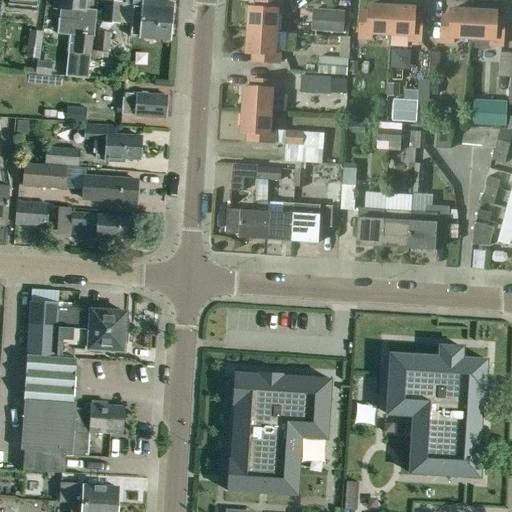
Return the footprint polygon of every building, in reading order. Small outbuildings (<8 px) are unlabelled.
[(8,0),(8,6),(22,8),(35,10),(36,0),(8,0)] [(93,14),(84,13),(84,0),(56,0),(56,8),(60,9),(57,36),(69,37),(65,77),(72,79),(88,80),(91,40),(90,40),(93,14)] [(248,31),(275,33),(276,15),(281,15),(282,3),(257,1),(256,9),(249,8),(248,31)] [(133,6),(120,5),(121,4),(105,3),(103,23),(131,25),(130,37),(141,38),(141,39),(143,39),(144,42),(151,43),(153,40),(169,41),(171,4),(144,2),(144,3),(133,2),(133,6)] [(372,34),(390,35),(391,8),(368,7),(368,13),(360,13),(359,39),(372,40),(372,34)] [(414,9),(391,8),(390,35),(390,46),(408,47),(408,42),(420,42),(422,16),(414,16),(414,9)] [(345,12),(339,12),(314,10),(312,32),(343,35),(345,12)] [(472,40),(473,12),(451,11),(451,15),(450,18),(442,17),(441,43),(453,44),(454,39),(472,40)] [(473,12),(472,40),(490,41),(490,46),(502,47),(504,21),(496,20),(496,13),(473,12)] [(25,58),(37,59),(39,60),(43,32),(29,30),(25,58)] [(275,33),(248,31),(246,55),(254,55),(253,62),(278,64),(279,52),(274,51),(275,33)] [(98,32),(97,52),(109,53),(110,33),(98,32)] [(430,51),(429,68),(439,69),(440,51),(430,51)] [(347,58),(319,56),(318,74),(346,76),(347,58)] [(358,62),(348,61),(348,70),(358,71),(358,62)] [(330,77),(300,75),(299,93),(328,95),(330,77)] [(242,111),(270,112),(271,94),(276,94),(277,82),(252,80),(251,88),(244,87),(242,111)] [(123,95),(122,115),(135,116),(135,117),(165,119),(166,97),(136,94),(136,95),(123,95)] [(394,99),(392,118),(392,121),(416,122),(418,101),(394,99)] [(506,101),(473,100),(472,124),(505,126),(506,101)] [(65,121),(85,122),(86,108),(66,106),(65,121)] [(269,131),(270,112),(242,111),(241,133),(248,134),(248,142),(273,143),(274,131),(269,131)] [(97,140),(96,155),(107,156),(106,161),(123,163),(123,159),(139,160),(140,139),(140,137),(114,135),(115,126),(86,125),(85,139),(97,140)] [(450,150),(451,128),(437,127),(436,149),(450,150)] [(378,141),(389,142),(390,131),(378,130),(378,141)] [(401,132),(390,131),(389,142),(401,143),(401,132)] [(286,132),(284,162),(321,164),(323,135),(286,132)] [(416,132),(414,149),(425,149),(425,133),(416,132)] [(46,165),(70,167),(79,168),(81,151),(47,148),(46,165)] [(495,152),(493,161),(505,164),(507,155),(495,152)] [(415,163),(413,192),(422,193),(424,164),(415,163)] [(70,167),(46,165),(26,164),(24,186),(69,190),(70,167)] [(257,180),(258,168),(258,166),(232,164),(230,191),(243,192),(244,179),(257,180)] [(258,168),(257,180),(269,181),(270,169),(258,168)] [(282,170),(270,169),(269,181),(281,181),(282,170)] [(295,178),(294,187),(305,188),(306,171),(295,171),(295,178)] [(84,177),(83,200),(136,203),(137,181),(84,177)] [(488,177),(486,186),(498,189),(500,180),(488,177)] [(339,228),(342,184),(328,183),(327,206),(328,206),(327,227),(339,228)] [(343,184),(341,211),(354,211),(356,185),(343,184)] [(0,186),(0,220),(7,221),(9,187),(0,186)] [(382,248),(385,211),(386,195),(370,194),(369,210),(359,209),(356,246),(382,248)] [(496,197),(483,194),(481,202),(494,205),(496,197)] [(265,241),(267,213),(268,203),(258,202),(257,212),(241,211),(239,239),(265,241)] [(18,203),(16,225),(46,228),(48,206),(18,203)] [(267,213),(265,241),(291,242),(293,205),(284,204),(284,214),(267,213)] [(411,204),(411,213),(408,250),(435,251),(436,239),(448,240),(450,220),(451,209),(425,207),(425,205),(411,204)] [(293,205),(291,242),(318,244),(320,206),(293,205)] [(511,210),(506,209),(502,225),(511,227),(511,210)] [(479,210),(477,219),(489,222),(492,214),(479,210)] [(385,211),(382,248),(408,250),(411,213),(385,211)] [(73,214),(72,227),(97,228),(97,237),(131,239),(132,218),(73,214)] [(474,232),(473,245),(486,246),(491,228),(475,223),(474,232)] [(511,246),(511,227),(502,225),(497,242),(511,246)] [(30,302),(28,326),(27,354),(28,354),(54,357),(56,328),(57,308),(58,304),(30,302)] [(64,328),(89,330),(127,333),(128,322),(125,322),(125,313),(91,311),(91,310),(70,309),(57,308),(56,328),(64,328)] [(127,343),(127,333),(89,330),(64,328),(56,328),(54,357),(74,358),(75,349),(88,350),(88,349),(122,351),(123,343),(127,343)] [(439,360),(390,357),(386,417),(413,418),(409,476),(479,481),(481,449),(479,449),(483,394),(485,394),(487,363),(462,361),(463,350),(439,348),(439,360)] [(260,376),(260,378),(235,376),(232,407),(235,407),(230,461),(227,460),(224,491),(293,498),(299,442),(324,444),(330,386),(283,381),(283,378),(260,376)] [(76,403),(74,403),(25,399),(24,399),(21,451),(24,452),(23,472),(64,474),(66,456),(87,458),(89,434),(79,433),(74,433),(76,403)] [(79,433),(89,434),(109,435),(121,435),(123,407),(107,407),(107,403),(93,402),(93,406),(91,406),(91,412),(80,411),(79,433)] [(358,484),(346,484),(344,510),(356,511),(358,484)] [(70,485),(69,503),(117,506),(118,488),(84,487),(84,485),(70,485)] [(116,511),(117,506),(69,503),(68,511),(116,511)]
